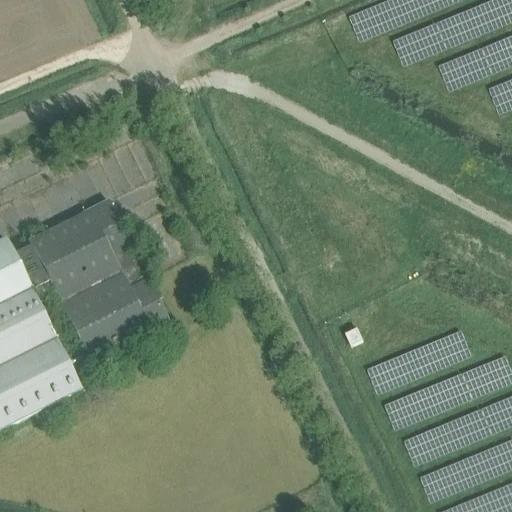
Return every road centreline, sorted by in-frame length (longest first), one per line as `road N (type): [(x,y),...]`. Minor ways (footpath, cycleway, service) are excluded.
road 1 (unclassified): [(374,511),(153,57)]
road 2 (unclassified): [(153,57),(0,123)]
road 3 (track): [(153,57),(305,0)]
